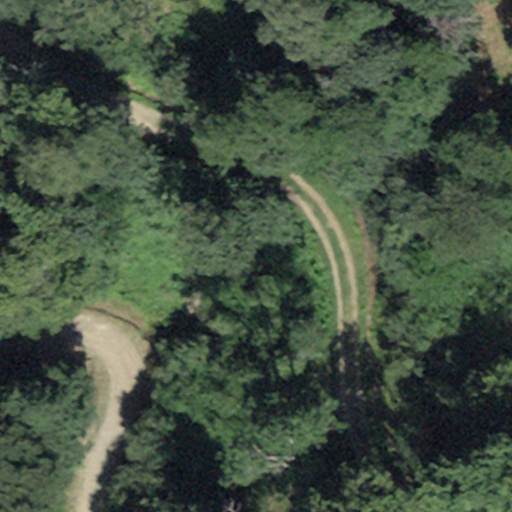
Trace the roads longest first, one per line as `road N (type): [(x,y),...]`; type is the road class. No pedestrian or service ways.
road 1 (track): [(411,511),(375,480),(339,371),(340,252),(309,198),(235,150),(53,87),(0,33)]
road 2 (track): [(0,322),(70,329),(106,344),(127,381),(99,511)]
